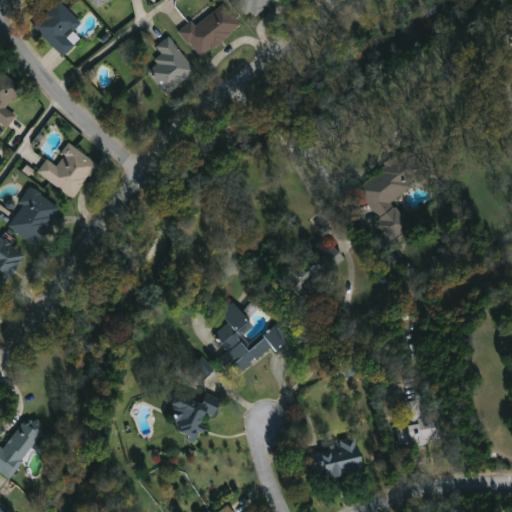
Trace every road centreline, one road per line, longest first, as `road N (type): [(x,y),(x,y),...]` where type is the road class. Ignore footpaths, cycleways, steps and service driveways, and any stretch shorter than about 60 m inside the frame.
road 1 (tertiary): [(335,0),(177,131),(0,367)]
road 2 (residential): [(0,25),(141,175)]
road 3 (residential): [(511,486),(435,490),(365,511)]
